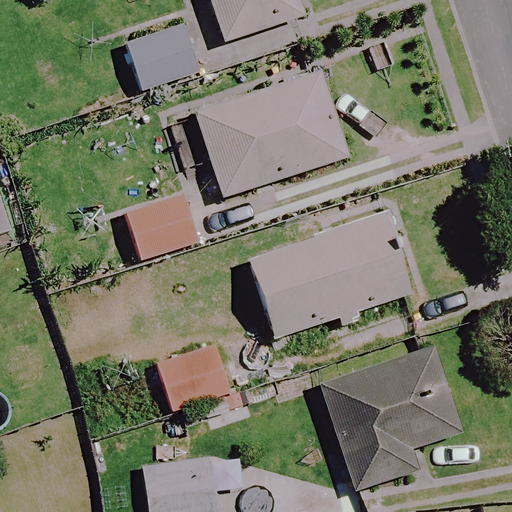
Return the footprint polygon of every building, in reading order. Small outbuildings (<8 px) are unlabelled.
[(301,20),(294,0),(202,0),(220,50),(301,20)] [(203,79),(191,31),(123,48),(135,96),(203,79)] [(344,164),(316,78),(189,119),(218,206),(344,164)] [(196,248),(181,201),(121,220),(136,267),(196,248)] [(402,302),(376,222),(244,265),(270,345),(402,302)] [(231,401),(217,350),(153,368),(167,419),(231,401)] [(455,440),(428,354),(315,390),(349,497),(413,477),(406,455),(455,440)] [(212,511),(205,455),(139,464),(144,511),(212,511)]
